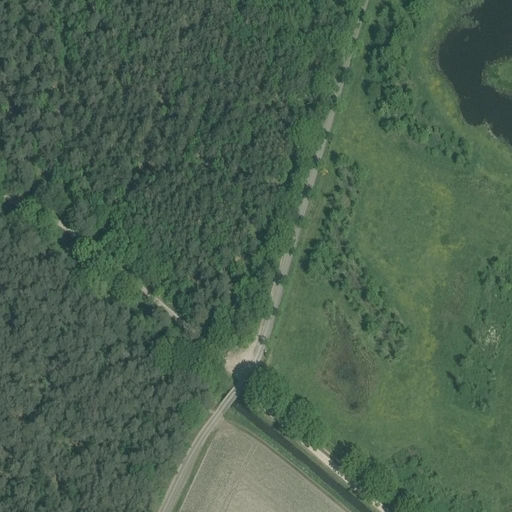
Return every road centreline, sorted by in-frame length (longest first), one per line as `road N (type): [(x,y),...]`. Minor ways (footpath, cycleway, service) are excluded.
road 1 (unclassified): [(162,511),(204,431),(262,347),(365,0)]
road 2 (track): [(0,196),(55,225),(244,380)]
road 3 (track): [(244,380),(385,511)]
